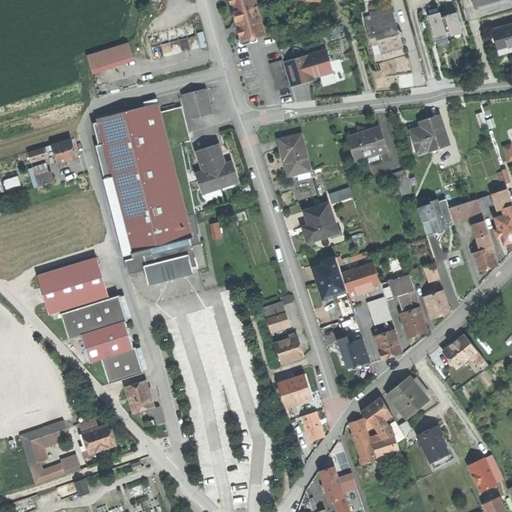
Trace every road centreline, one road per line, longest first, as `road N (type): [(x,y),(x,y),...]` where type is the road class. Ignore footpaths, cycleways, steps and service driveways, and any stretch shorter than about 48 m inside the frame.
road 1 (residential): [(246,122),(341,423)]
road 2 (residential): [(511,89),(246,122)]
road 3 (residential): [(511,270),(341,423)]
road 4 (residential): [(152,448),(0,285)]
road 5 (residential): [(143,320),(188,486)]
road 6 (residential): [(152,448),(7,500)]
